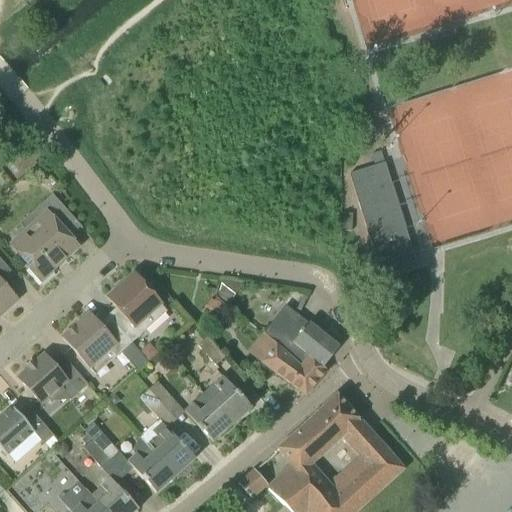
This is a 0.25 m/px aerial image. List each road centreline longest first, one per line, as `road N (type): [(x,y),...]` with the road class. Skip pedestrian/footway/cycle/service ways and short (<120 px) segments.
road 1 (unclassified): [(363,359),(337,300),(315,278),(161,253),(125,233)]
road 2 (residential): [(363,359),(180,511)]
road 3 (unclassified): [(125,233),(19,97)]
road 4 (unclassified): [(0,350),(125,233)]
